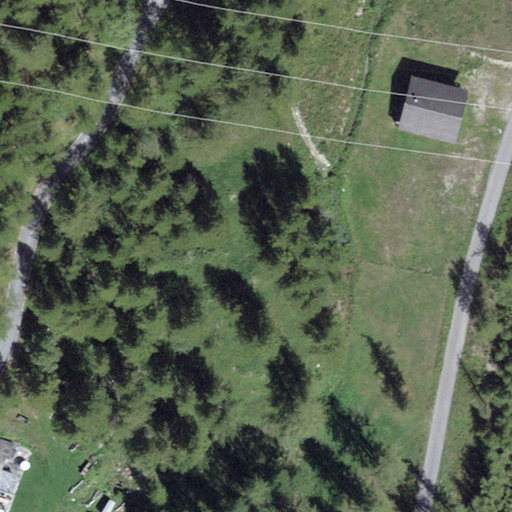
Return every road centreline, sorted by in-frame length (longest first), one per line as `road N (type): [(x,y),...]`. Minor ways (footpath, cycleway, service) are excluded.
road 1 (unclassified): [(422,511),(458,318),(511,132)]
road 2 (unclassified): [(159,0),(106,112),(58,170),(39,209),(0,341)]
